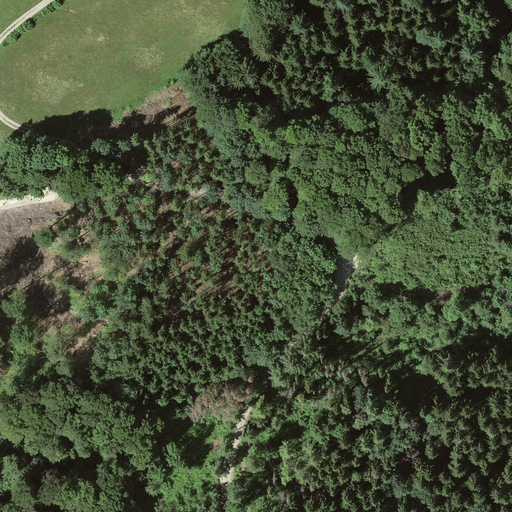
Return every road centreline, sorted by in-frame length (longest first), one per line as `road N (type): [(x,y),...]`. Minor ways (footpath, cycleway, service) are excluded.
road 1 (track): [(0,204),(147,178),(305,223),(338,247),(341,283),(268,367),(236,424),(230,511)]
road 2 (track): [(147,178),(0,116)]
